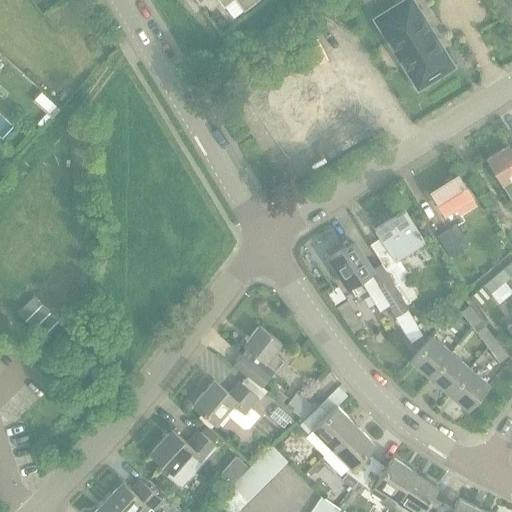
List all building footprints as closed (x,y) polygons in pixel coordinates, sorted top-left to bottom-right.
[(255,1),(254,0),(195,0),(198,3),(202,0),(217,0),(222,6),(228,0),(233,0),(243,11),(255,1)] [(402,0),(374,18),(417,88),(454,66),(413,0),(402,0)] [(49,78),(66,94),(85,74),(68,57),(49,78)] [(105,120),(118,143),(152,122),(138,99),(105,120)] [(118,143),(133,166),(166,144),(152,122),(118,143)] [(133,166),(148,189),(180,167),(166,144),(133,166)] [(511,151),(508,145),(486,159),(511,199),(511,198),(511,151)] [(73,151),(77,161),(86,156),(82,147),(73,151)] [(86,156),(77,161),(81,170),(90,166),(86,156)] [(162,210),(194,190),(180,167),(148,189),(162,210)] [(454,205),(460,215),(475,205),(458,177),(432,193),(443,212),(454,205)] [(93,204),(98,213),(107,208),(103,199),(93,204)] [(107,208),(98,213),(103,222),(112,217),(107,208)] [(369,246),(381,264),(393,285),(404,278),(395,263),(425,244),(403,210),(374,228),(380,239),(369,246)] [(169,224),(164,214),(155,219),(160,228),(169,224)] [(160,228),(155,219),(146,223),(150,233),(160,228)] [(189,222),(173,242),(203,265),(218,243),(189,222)] [(438,236),(451,257),(469,246),(463,236),(457,225),(438,236)] [(100,234),(90,238),(94,247),(104,244),(100,234)] [(84,252),(94,247),(90,238),(80,242),(84,252)] [(173,242),(156,262),(187,285),(203,265),(173,242)] [(393,285),(381,264),(370,271),(353,242),(329,257),(347,286),(360,278),(380,310),(388,305),(410,341),(422,334),(406,308),(407,307),(393,285)] [(497,273),(504,282),(511,275),(511,261),(497,273)] [(156,262),(140,281),(171,305),(187,285),(156,262)] [(490,294),(504,282),(497,273),(483,285),(490,294)] [(124,302),(155,325),(171,305),(140,281),(124,302)] [(33,296),(16,313),(24,321),(41,304),(33,296)] [(41,304),(24,321),(32,329),(49,312),(41,304)] [(460,311),(472,327),(481,320),(469,305),(460,311)] [(49,312),(32,329),(40,337),(57,320),(49,312)] [(57,320),(40,337),(48,345),(65,328),(57,320)] [(487,347),(496,340),(484,325),(476,332),(487,347)] [(235,364),(263,387),(283,361),(273,353),(281,343),(259,326),(243,346),(247,349),(235,364)] [(429,377),(451,352),(431,335),(410,360),(429,377)] [(496,340),(487,347),(499,362),(507,355),(496,340)] [(448,393),(469,368),(451,352),(429,377),(448,393)] [(469,368),(448,393),(467,410),(489,385),(469,368)] [(239,382),(229,394),(213,380),(193,404),(216,424),(225,413),(242,428),(248,429),(259,415),(250,407),(258,397),(239,382)] [(331,448),(355,424),(336,405),(327,413),(319,405),(300,425),(309,434),(313,430),(331,448)] [(358,482),(376,460),(365,451),(374,443),(355,424),(331,448),(349,466),(344,471),(358,482)] [(198,430),(187,443),(171,429),(149,453),(172,473),(190,453),(202,463),(216,446),(198,430)] [(264,454),(280,470),(288,461),(272,446),(264,454)] [(272,477),(280,470),(264,454),(257,462),(272,477)] [(396,500),(414,472),(392,458),(385,468),(376,460),(358,482),(371,492),(381,499),(379,502),(391,509),(396,500)] [(264,485),(272,477),(257,462),(249,470),(264,485)] [(257,493),(264,485),(249,470),(241,478),(257,493)] [(436,511),(442,503),(431,497),(437,486),(414,472),(396,500),(415,511),(436,511)] [(249,501),(257,493),(241,478),(233,486),(249,501)] [(150,511),(152,510),(161,500),(139,480),(131,490),(121,481),(104,500),(117,511),(150,511)] [(241,509),(249,501),(233,486),(225,494),(241,509)] [(227,511),(237,511),(241,509),(225,494),(217,501),(227,511)] [(316,506),(324,511),(338,511),(340,509),(322,497),(316,506)] [(481,511),(482,510),(458,498),(453,509),(442,503),(436,511),(481,511)] [(117,511),(104,500),(93,511),(117,511)]
